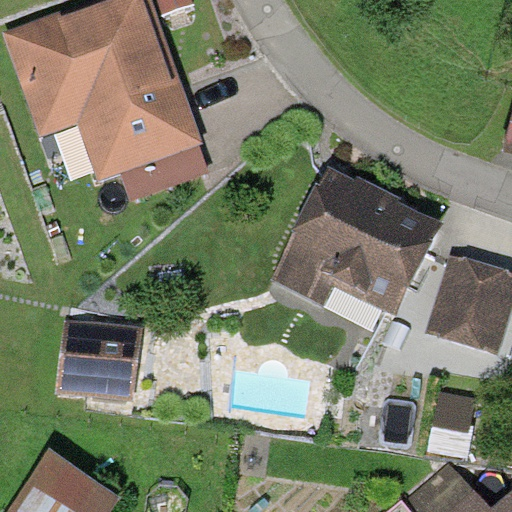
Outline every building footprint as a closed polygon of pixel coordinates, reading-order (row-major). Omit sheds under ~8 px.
[(110,0),(112,4),(61,22),(59,15),(3,35),(41,143),(76,130),(96,186),(119,178),(129,206),(212,177),(202,149),(206,148),(183,81),(154,0),(110,0)] [(356,185),(329,171),(273,283),(324,308),(335,286),(396,316),(441,227),(400,207),(403,201),(359,179),(356,185)] [(511,273),(447,255),(424,336),(501,358),(511,317),(511,273)] [(136,403),(143,328),(64,321),(57,396),(136,403)] [(441,392),(433,428),(469,436),(477,400),(441,392)] [(511,511),(511,496),(497,510),(448,463),(402,500),(411,511),(511,511)] [(82,511),(41,483),(20,511),(82,511)] [(411,511),(402,500),(388,511),(411,511)]
